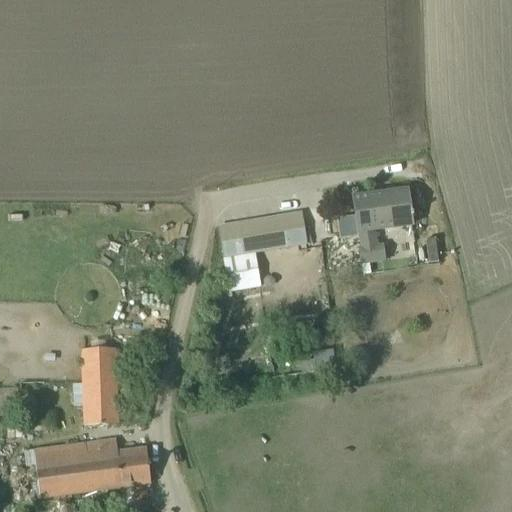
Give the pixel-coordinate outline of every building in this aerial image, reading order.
[(373,231),(411,226),(407,192),(352,199),(354,219),(337,221),(339,239),(352,238),(351,231),(356,230),(357,233),(359,233),(361,250),(359,250),(361,265),(383,262),(381,247),(376,248),(373,231)] [(306,244),(300,214),(219,228),(230,293),(258,288),(252,254),(306,244)] [(301,359),(334,354),(331,330),(298,334),(301,359)] [(114,350),(80,352),(83,427),(117,426),(115,385),(123,385),(122,355),(114,356),(114,350)] [(18,423),(5,424),(7,439),(19,439),(18,423)] [(39,500),(129,488),(149,485),(145,450),(116,454),(115,442),(95,444),(34,452),(39,500)]
